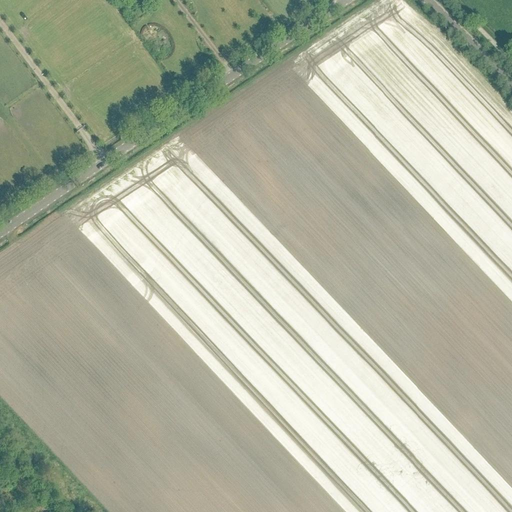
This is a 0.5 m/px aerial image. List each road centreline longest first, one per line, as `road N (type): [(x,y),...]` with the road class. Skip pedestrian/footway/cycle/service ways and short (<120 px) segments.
road 1 (tertiary): [(0,234),(346,0)]
road 2 (track): [(106,161),(0,19)]
road 3 (tertiary): [(511,86),(426,0)]
